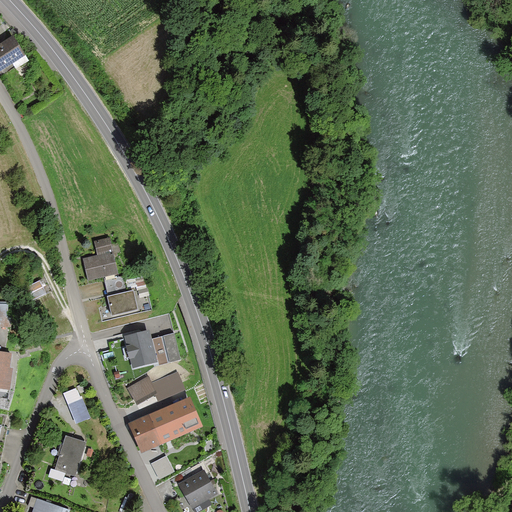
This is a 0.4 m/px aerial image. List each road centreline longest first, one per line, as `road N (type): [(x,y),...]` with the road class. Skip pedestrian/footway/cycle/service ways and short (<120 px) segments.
road 1 (secondary): [(250,511),(204,327),(152,201),(82,88),(9,0)]
road 2 (residential): [(86,347),(56,212),(0,88)]
road 3 (residential): [(0,511),(44,391),(59,365),(86,347)]
road 4 (residential): [(161,511),(86,347)]
